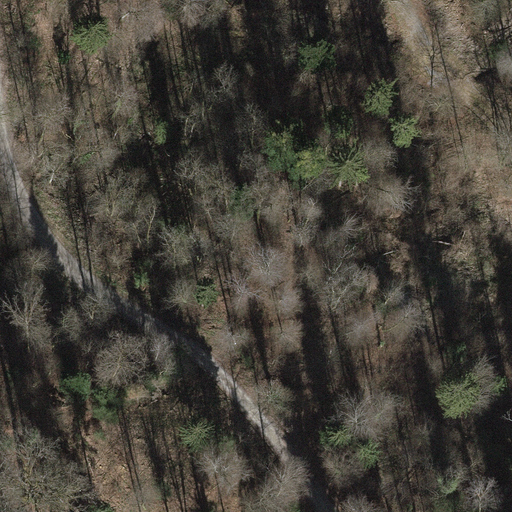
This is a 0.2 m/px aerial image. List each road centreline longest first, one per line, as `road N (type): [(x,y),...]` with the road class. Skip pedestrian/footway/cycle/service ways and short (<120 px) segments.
road 1 (track): [(327,511),(239,396),(47,239),(23,205),(0,113)]
road 2 (track): [(394,0),(416,38),(511,141)]
